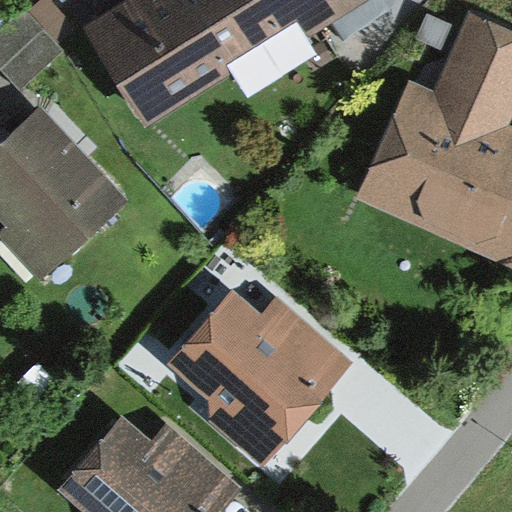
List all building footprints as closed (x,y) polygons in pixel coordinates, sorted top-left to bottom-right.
[(150,123),(344,0),(118,0),(85,21),(150,123)] [(38,2),(0,33),(0,67),(11,80),(65,34),(38,2)] [(434,102),(402,90),(360,194),(498,250),(511,215),(511,150),(494,143),(511,97),(511,42),(466,24),(434,102)] [(109,202),(33,118),(0,147),(0,222),(39,266),(109,202)] [(324,365),(240,294),(171,375),(255,446),(324,365)] [(205,511),(229,485),(145,413),(67,503),(78,511),(205,511)]
